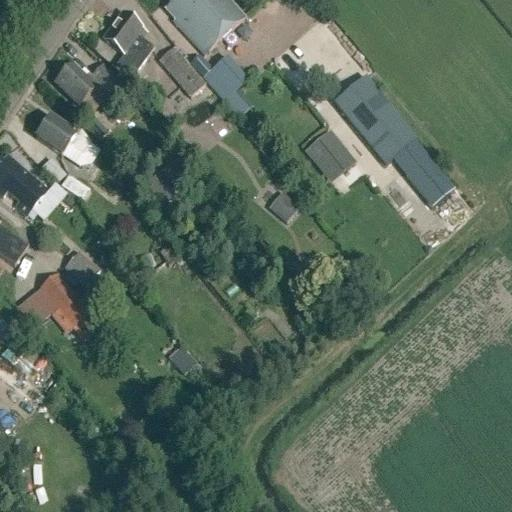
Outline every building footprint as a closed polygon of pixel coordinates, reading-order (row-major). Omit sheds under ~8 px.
[(164,0),(172,8),(166,13),(176,23),(174,25),(202,56),(204,58),(223,40),(244,21),(225,0),(164,0)] [(133,80),(154,52),(141,43),(146,35),(122,18),(103,44),(123,58),(116,68),(133,80)] [(190,103),(206,89),(174,52),(158,66),(190,103)] [(199,59),(189,67),(202,82),(212,74),(199,59)] [(85,82),(73,69),(55,87),(80,112),(90,101),(100,111),(110,100),(123,113),(134,102),(121,89),(122,89),(103,70),(91,82),(88,79),(85,82)] [(335,110),(384,170),(416,144),(367,84),(335,110)] [(75,139),(49,121),(35,142),(62,160),(69,149),(83,158),(90,147),(79,133),(75,139)] [(356,167),(330,135),(305,155),(331,188),(356,167)] [(49,195),(7,159),(2,165),(0,162),(0,197),(27,221),(49,195)] [(83,205),(90,195),(68,180),(61,191),(83,205)] [(286,200),(273,216),(286,227),(299,212),(286,200)] [(28,250),(0,230),(0,226),(2,224),(0,222),(0,259),(15,270),(28,250)] [(86,291),(100,274),(80,257),(64,273),(86,291)] [(81,346),(98,331),(56,279),(38,294),(56,316),(71,334),(81,346)] [(0,301),(2,299),(0,297),(0,339),(3,342),(17,322),(0,309),(0,301)]
